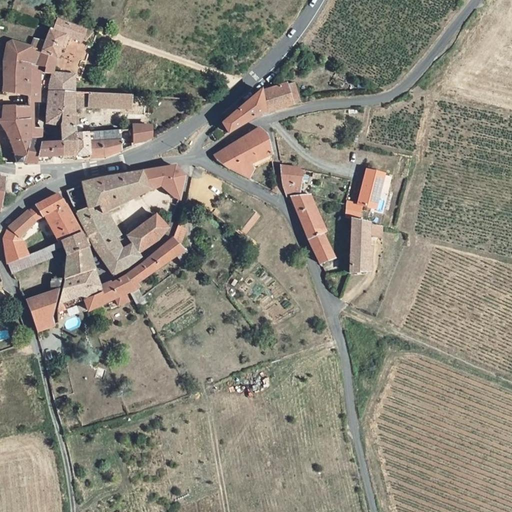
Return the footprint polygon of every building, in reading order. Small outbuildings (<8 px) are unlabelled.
[(36,62),(35,72),(40,73),(53,35),(71,41),(76,29),(47,18),(42,29),(37,27),(30,39),(22,60),(36,62)] [(0,56),(19,59),(22,60),(30,39),(22,35),(17,44),(0,35),(0,56)] [(19,59),(0,56),(0,137),(4,161),(12,162),(13,142),(6,118),(7,105),(18,106),(19,59)] [(36,62),(22,60),(19,59),(18,106),(7,105),(6,118),(13,142),(28,142),(26,128),(17,127),(23,99),(29,99),(29,72),(35,72),(36,62)] [(40,75),(38,92),(52,92),(52,91),(60,92),(61,77),(40,73),(40,75)] [(291,97),(292,107),(299,106),(295,86),(287,87),(289,98),(291,97)] [(274,90),(276,100),(289,98),(287,87),(274,90)] [(276,100),(274,90),(259,93),(262,112),(261,114),(277,111),(276,100)] [(120,109),(121,97),(60,92),(52,91),(52,92),(51,123),(50,141),(50,157),(64,157),(64,127),(63,117),(72,117),(72,106),(120,109)] [(35,122),(51,123),(52,92),(38,92),(35,122)] [(220,125),(224,135),(261,114),(262,112),(259,93),(250,101),(235,113),(220,125)] [(291,108),(289,98),(276,100),(277,111),(291,108)] [(81,128),(64,127),(64,157),(80,157),(80,142),(81,128)] [(81,128),(80,142),(110,142),(111,130),(81,128)] [(122,131),(122,147),(139,140),(139,129),(128,128),(128,131),(122,131)] [(214,157),(214,163),(244,181),(251,169),(247,165),(270,156),(266,135),(260,131),(247,138),(220,153),(214,157)] [(50,141),(28,142),(27,161),(34,161),(41,160),(41,156),(45,157),(50,157),(50,141)] [(28,142),(13,142),(12,162),(19,162),(27,162),(27,161),(28,142)] [(110,142),(80,142),(80,157),(80,158),(93,158),(110,151),(110,142)] [(300,162),(277,159),(278,171),(299,174),(300,162)] [(101,209),(105,219),(108,217),(160,187),(179,203),(184,190),(184,177),(176,169),(100,181),(69,196),(80,218),(101,209)] [(362,209),(376,211),(384,173),(364,169),(357,203),(346,200),(344,214),(361,217),(362,209)] [(282,196),(285,196),(297,197),(298,192),(300,192),(302,174),(299,174),(278,171),(282,196)] [(381,191),(387,193),(391,177),(385,176),(381,191)] [(321,236),(305,199),(297,197),(285,196),(286,198),(302,241),(306,241),(315,265),(329,260),(319,237),(321,236)] [(55,233),(63,245),(83,238),(72,214),(61,199),(39,209),(9,232),(7,237),(5,254),(7,265),(31,256),(17,243),(45,223),(52,234),(55,233)] [(101,209),(80,218),(89,236),(86,237),(83,238),(91,252),(93,251),(96,250),(110,277),(112,278),(114,278),(117,278),(121,276),(125,274),(128,271),(138,260),(137,259),(146,252),(154,247),(168,231),(155,217),(123,244),(118,247),(103,220),(105,219),(101,209)] [(362,274),(365,226),(348,222),(344,277),(362,274)] [(177,226),(173,240),(181,243),(186,229),(177,226)] [(91,252),(83,238),(63,245),(71,263),(70,286),(97,275),(89,256),(92,255),(91,252)] [(171,242),(126,284),(134,293),(140,290),(138,287),(173,262),(185,276),(196,269),(171,242)] [(31,256),(7,265),(10,270),(13,276),(55,262),(52,249),(31,256)] [(134,293),(126,284),(116,290),(114,287),(104,292),(97,275),(70,286),(61,309),(80,302),(85,304),(90,314),(134,293)] [(35,328),(37,334),(55,328),(53,320),(66,287),(56,287),(54,300),(25,302),(30,315),(35,328)]
